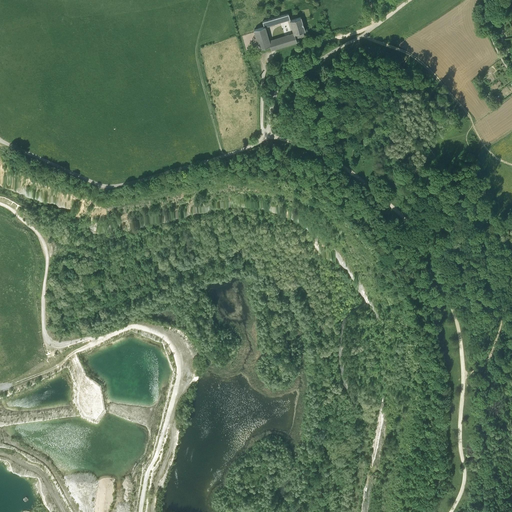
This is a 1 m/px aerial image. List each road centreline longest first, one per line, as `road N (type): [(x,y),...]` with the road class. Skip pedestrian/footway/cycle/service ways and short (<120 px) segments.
road 1 (track): [(139,511),(178,376),(176,355),(166,338),(138,325),(101,338),(47,339),(44,247),(0,203)]
road 2 (unclassified): [(0,139),(114,185),(234,153),(266,134)]
road 3 (track): [(266,134),(353,173),(424,238),(440,273)]
road 4 (unclassified): [(410,0),(285,81),(266,134)]
road 5 (track): [(463,376),(464,479),(450,511)]
